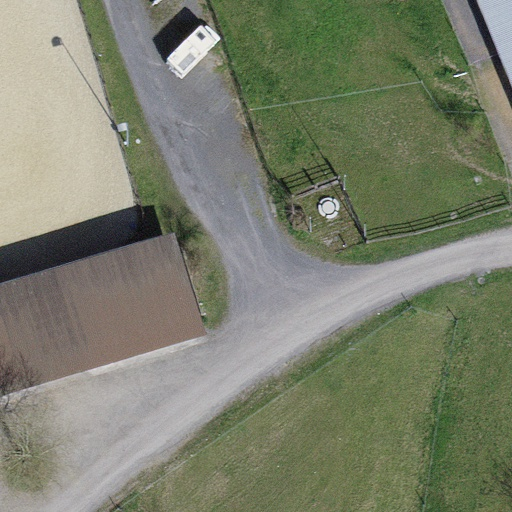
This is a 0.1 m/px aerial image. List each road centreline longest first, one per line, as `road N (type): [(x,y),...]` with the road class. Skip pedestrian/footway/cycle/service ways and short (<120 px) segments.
road 1 (track): [(80,511),(279,336),(361,290),(511,250)]
road 2 (track): [(279,336),(147,0)]
